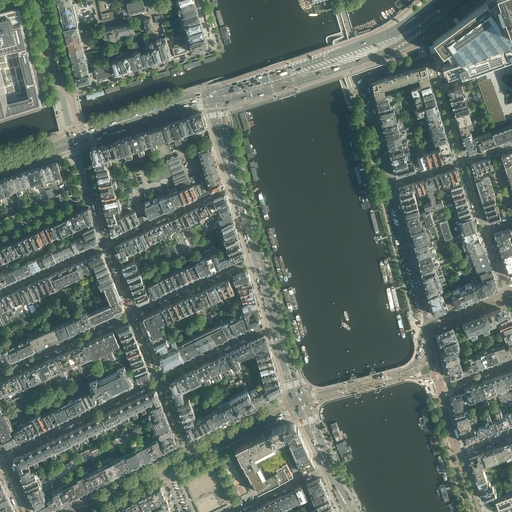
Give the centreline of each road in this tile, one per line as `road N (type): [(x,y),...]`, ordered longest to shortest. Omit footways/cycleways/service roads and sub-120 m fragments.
road 1 (residential): [(389,186),(364,79),(431,59),(461,161)]
road 2 (residential): [(202,0),(215,42),(209,51),(60,91)]
road 3 (residential): [(2,458),(157,380)]
road 4 (tertiary): [(427,326),(409,368),(301,396)]
road 5 (residential): [(0,234),(90,194),(108,243)]
road 6 (tertiary): [(164,472),(298,409)]
road 7 (residential): [(0,376),(133,312)]
road 8 (primary): [(242,92),(383,53)]
road 9 (residential): [(427,326),(389,186)]
road 10 (tertiary): [(187,449),(61,511)]
road 11 (residential): [(236,187),(108,243)]
road 12 (primary): [(371,43),(242,92)]
road 13 (residential): [(133,312),(254,256)]
road 14 (residential): [(274,324),(157,380)]
road 15 (residential): [(440,390),(457,453),(511,433)]
